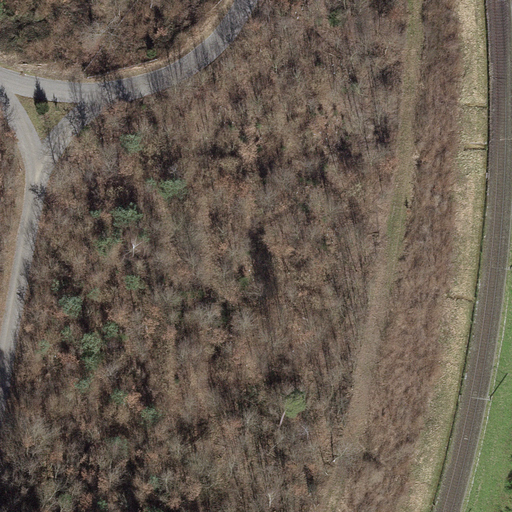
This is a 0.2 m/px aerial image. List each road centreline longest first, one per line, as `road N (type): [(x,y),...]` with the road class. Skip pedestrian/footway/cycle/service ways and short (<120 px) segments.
road 1 (track): [(332,511),(396,247),(416,0)]
road 2 (track): [(0,92),(42,166),(0,397)]
road 3 (track): [(0,85),(98,102),(154,87),(197,66),(248,0)]
